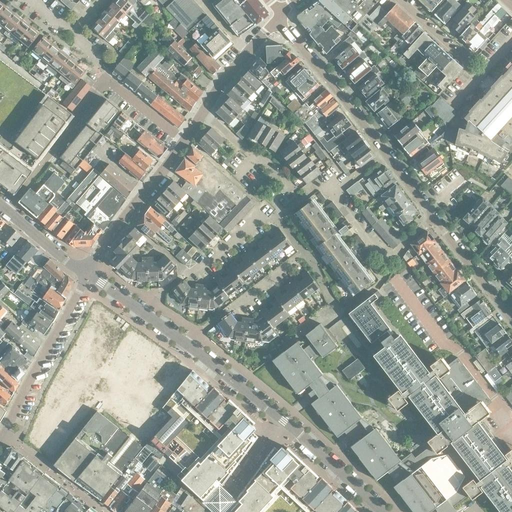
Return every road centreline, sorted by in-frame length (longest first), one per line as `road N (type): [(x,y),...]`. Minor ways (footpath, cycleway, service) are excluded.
road 1 (tertiary): [(380,511),(187,343)]
road 2 (residential): [(430,215),(277,17)]
road 3 (residential): [(183,142),(106,80),(41,167)]
road 4 (residential): [(0,439),(85,274)]
road 5 (residential): [(186,271),(263,213),(271,220),(325,188)]
road 6 (residential): [(85,274),(183,142)]
road 7 (residential): [(430,215),(386,261),(325,188)]
road 8 (residential): [(511,321),(430,215)]
road 9 (residential): [(271,200),(285,178),(204,110)]
